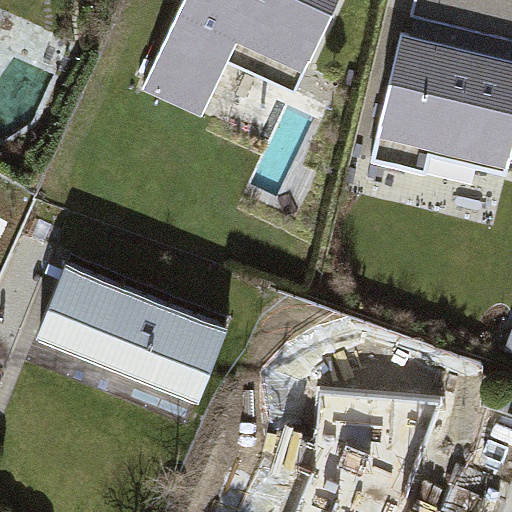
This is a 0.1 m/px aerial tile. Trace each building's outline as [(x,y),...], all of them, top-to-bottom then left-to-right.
[(339,0),(186,0),(146,86),(203,113),(243,29),(311,61),(339,0)] [(511,0),(418,0),(416,9),(511,30),(511,0)] [(511,48),(409,25),(382,152),(432,164),(436,146),(511,164),(511,48)] [(237,318),(75,253),(45,326),(207,392),(237,318)] [(397,511),(442,403),(322,392),(314,473),(297,511),(397,511)]
